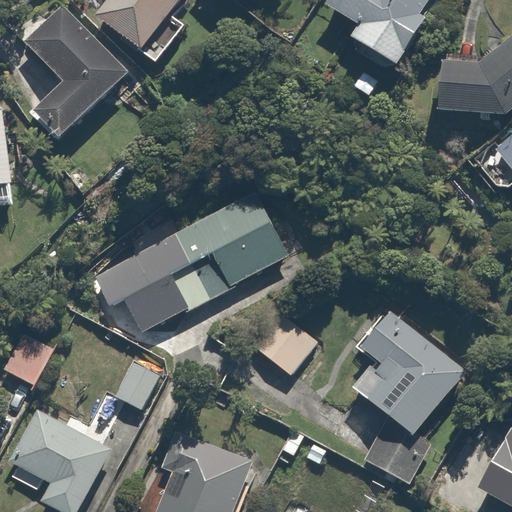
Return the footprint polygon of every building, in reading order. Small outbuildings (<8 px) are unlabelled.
[(121,0),(105,28),(162,62),(198,0),(121,0)] [(442,31),(432,26),(446,0),(349,0),(343,12),(371,28),(363,41),(419,72),(442,31)] [(73,9),(33,51),(76,93),(49,120),(73,143),(140,74),(73,9)] [(511,121),(511,54),(494,73),(456,71),(453,119),(511,121)] [(392,82),(369,69),(357,89),(380,103),(392,82)] [(14,115),(0,95),(0,212),(26,209),(14,115)] [(511,147),(506,153),(503,154),(501,155),(499,156),(498,157),(496,159),(495,161),(493,163),(492,165),(492,167),(491,169),(491,172),(491,174),(491,176),(492,179),(493,181),(494,183),(495,185),(497,186),(498,188),(500,189),(502,190),(504,191),(507,192),(509,192),(511,192),(511,147)] [(153,339),(301,265),(267,196),(102,277),(120,312),(136,304),(153,339)] [(325,346),(278,311),(251,347),(297,382),(325,346)] [(398,316),(371,357),(385,367),(366,395),(430,439),(477,370),(398,316)] [(26,331),(4,371),(40,391),(62,351),(26,331)] [(134,363),(116,402),(141,413),(159,374),(134,363)] [(42,409),(12,462),(59,488),(51,503),(67,511),(80,511),(115,451),(42,409)] [(436,448),(388,422),(365,464),(413,490),(436,448)] [(247,511),(264,464),(180,435),(166,475),(177,479),(166,511),(247,511)] [(511,443),(485,491),(511,506),(511,443)]
